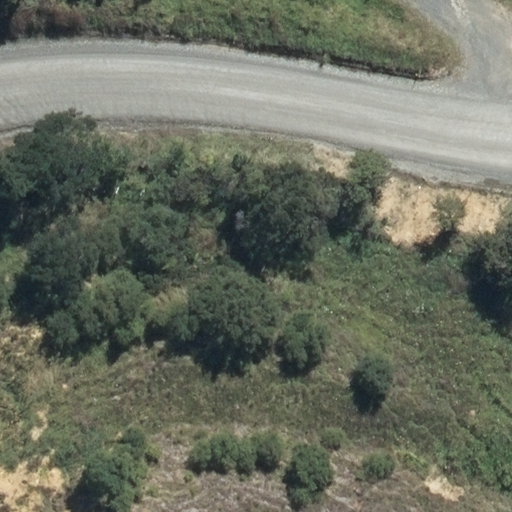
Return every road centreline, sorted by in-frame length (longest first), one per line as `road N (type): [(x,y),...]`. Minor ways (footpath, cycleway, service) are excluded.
road 1 (tertiary): [(0,97),(197,82),(451,145),(511,148)]
road 2 (track): [(511,107),(385,0)]
